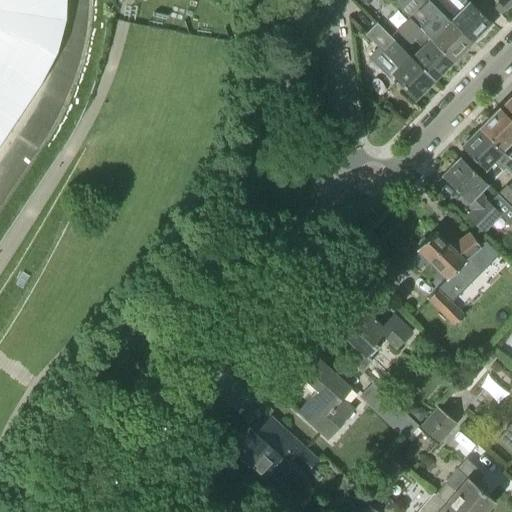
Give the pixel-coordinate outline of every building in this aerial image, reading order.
[(410,18),(452,59),(472,41),(429,0),(402,0),(399,3),(412,15),(410,18)] [(468,1),(466,0),(429,0),(472,41),(490,22),(468,0),(468,1)] [(486,0),(498,13),(511,0),(486,0)] [(433,78),(452,59),(410,18),(396,31),(410,45),(414,40),(420,46),(411,55),(433,78)] [(364,35),(391,62),(386,67),(391,72),(390,73),(403,87),(401,89),(412,99),(433,78),(411,55),(410,56),(376,23),(364,35)] [(511,92),(502,104),(511,113),(511,92)] [(479,126),(494,140),(511,157),(511,120),(498,107),(479,126)] [(511,157),(494,140),(479,126),(460,146),(485,170),(493,162),(502,171),(505,168),(511,174),(511,157)] [(487,185),(476,174),(459,157),(441,176),(464,198),(462,201),(471,210),(466,215),(484,233),(502,216),(485,199),(486,198),(480,192),(487,185)] [(314,183),(318,186),(322,180),(318,177),(314,183)] [(511,189),(507,184),(498,193),(511,206),(511,189)] [(469,233),(450,247),(433,230),(416,248),(447,279),(465,259),(480,248),(469,233)] [(464,315),(437,289),(426,300),(453,326),(464,315)] [(359,307),(338,330),(354,346),(345,355),(362,371),(371,361),(366,356),(383,338),(395,350),(412,332),(393,314),(381,327),(359,307)] [(496,354),(489,348),(480,358),(487,364),(496,354)] [(341,398),(349,389),(314,357),(303,368),(320,384),(297,410),(328,439),(354,410),(341,398)] [(419,426),(373,383),(359,398),(404,440),(417,428),(419,426)] [(446,432),(455,422),(436,406),(427,416),(446,432)] [(417,428),(436,444),(446,432),(427,416),(419,426),(417,428)] [(249,428),(229,450),(235,455),(236,453),(262,477),(281,457),(280,456),(284,452),(291,459),(291,460),(306,473),(318,461),(270,417),(255,433),(249,428)] [(511,421),(500,436),(498,438),(498,441),(499,442),(499,444),(502,446),(511,454),(511,421)] [(436,493),(458,511),(482,511),(492,500),(456,468),(436,493)] [(458,511),(436,493),(434,494),(433,493),(416,511),(458,511)] [(347,511),(351,506),(355,502),(345,494),(337,504),(347,511)] [(357,511),(375,511),(376,511),(358,498),(355,502),(351,506),(357,511)]
